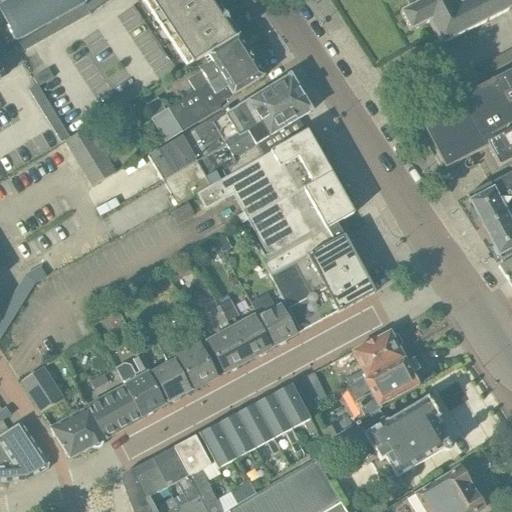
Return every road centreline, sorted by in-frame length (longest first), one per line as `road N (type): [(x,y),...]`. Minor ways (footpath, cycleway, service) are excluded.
road 1 (residential): [(64,483),(455,267)]
road 2 (residential): [(455,267),(279,0)]
